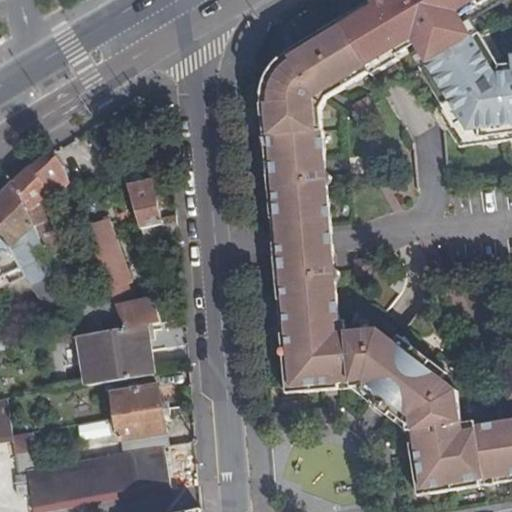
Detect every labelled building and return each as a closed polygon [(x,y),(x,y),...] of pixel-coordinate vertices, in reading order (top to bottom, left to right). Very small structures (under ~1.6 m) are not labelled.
[(511,64),(501,67),(484,37),(482,34),(475,38),(464,19),(494,0),(377,0),(341,22),(369,69),(378,63),(383,72),(400,61),(398,58),(410,50),(417,46),(444,91),(437,95),(443,105),(437,109),(449,129),(457,125),(465,138),(480,136),(481,145),(511,140),(511,64)] [(494,0),(464,19),(475,38),(482,34),(474,21),(508,0),(494,0)] [(358,81),(371,73),(369,69),(341,22),(291,51),(278,63),(270,75),(265,86),(263,96),(268,160),(275,160),(277,186),(270,187),(275,243),(276,255),(282,254),(284,282),(278,283),(286,389),(323,386),(322,378),(333,378),(333,385),(337,385),(337,377),(350,377),(350,383),(407,435),(413,435),(415,447),(409,448),(410,452),(416,451),(418,460),(412,462),(420,500),(511,483),(511,476),(511,421),(473,428),(474,434),(463,435),(461,425),(454,393),(441,380),(446,374),(401,330),(394,338),(379,324),(347,326),(337,327),(336,316),(341,315),(339,290),(335,289),(334,281),(338,280),(343,271),(340,263),(333,264),(332,251),(338,249),(337,239),(334,196),(329,197),(328,183),(335,178),(335,173),(328,168),(327,153),(328,151),(326,125),(321,126),(320,116),(326,116),(325,108),(329,98),(348,87),(345,82),(355,76),(358,81)] [(417,46),(410,50),(437,95),(444,91),(417,46)] [(371,73),(374,77),(383,72),(378,63),(369,69),(371,73)] [(348,87),(358,81),(355,76),(345,82),(348,87)] [(373,109),(368,99),(356,106),(362,116),(373,109)] [(457,125),(449,129),(460,147),(481,145),(480,136),(465,138),(457,125)] [(55,153),(30,170),(54,195),(72,184),(66,167),(55,153)] [(275,160),(268,160),(270,187),(277,186),(275,160)] [(30,170),(14,185),(26,204),(37,230),(45,224),(48,221),(41,204),(54,195),(30,170)] [(153,180),(129,185),(147,247),(180,239),(178,215),(162,218),(153,180)] [(14,185),(0,199),(0,232),(15,248),(37,230),(26,204),(14,185)] [(114,220),(88,228),(100,258),(113,294),(127,329),(148,325),(161,322),(158,307),(154,298),(140,300),(133,281),(136,280),(114,220)] [(45,224),(37,230),(48,255),(55,252),(57,250),(45,224)] [(37,230),(15,248),(25,268),(30,275),(33,283),(54,271),(48,255),(37,230)] [(0,232),(0,278),(25,268),(15,248),(0,232)] [(282,254),(276,255),(278,283),(284,282),(282,254)] [(359,275),(373,273),(373,259),(358,260),(359,275)] [(25,268),(0,278),(0,289),(30,275),(25,268)] [(54,271),(33,283),(43,307),(66,297),(54,271)] [(113,294),(92,299),(100,321),(104,332),(127,329),(113,294)] [(186,302),(158,307),(161,322),(186,318),(187,318),(186,302)] [(337,327),(347,326),(346,315),(341,315),(336,316),(337,327)] [(104,332),(100,321),(78,325),(82,336),(86,335),(104,332)] [(8,324),(0,328),(0,345),(9,343),(11,348),(19,347),(8,324)] [(127,329),(104,332),(86,335),(90,360),(86,361),(89,386),(149,376),(145,346),(151,345),(148,325),(127,329)] [(322,378),(323,386),(333,385),(333,378),(322,378)] [(118,417),(164,409),(159,386),(114,393),(118,417)] [(9,408),(0,409),(0,440),(15,438),(14,436),(9,408)] [(164,409),(118,417),(125,454),(138,452),(168,446),(171,446),(164,409)] [(83,440),(113,436),(111,420),(81,424),(83,440)] [(474,434),(473,428),(473,424),(461,425),(463,435),(474,434)] [(175,488),(168,446),(138,452),(146,493),(175,488)] [(416,451),(410,452),(412,462),(418,460),(416,451)] [(17,455),(20,472),(31,471),(37,469),(35,452),(17,455)] [(146,493),(138,452),(125,454),(37,469),(31,471),(36,503),(38,511),(146,493)] [(0,509),(36,503),(31,471),(20,472),(0,476),(0,509)]
